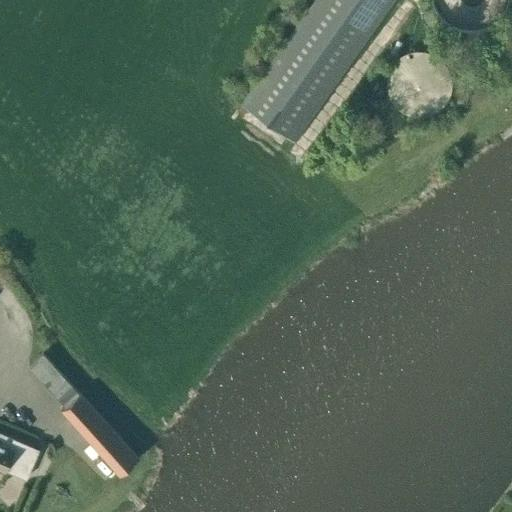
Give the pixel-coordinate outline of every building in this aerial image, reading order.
[(314,0),(242,104),(295,140),(393,0),(314,0)] [(503,0),(432,0),(435,6),(438,12),(444,19),(450,22),(457,26),(464,27),(470,28),(478,26),(485,24),(489,21),(495,17),(500,10),(503,5),(503,0)] [(388,73),(386,82),(388,91),(391,100),(398,107),(405,112),(414,115),(424,115),(433,112),(441,107),(447,100),(451,91),(452,82),(451,73),(447,64),(441,57),(433,52),(424,49),(414,49),(405,52),(398,57),(391,64),(388,73)] [(138,456),(80,391),(44,352),(30,365),(66,404),(61,408),(119,473),(138,456)] [(0,466),(5,468),(5,467),(26,476),(39,447),(0,430),(0,466)]
